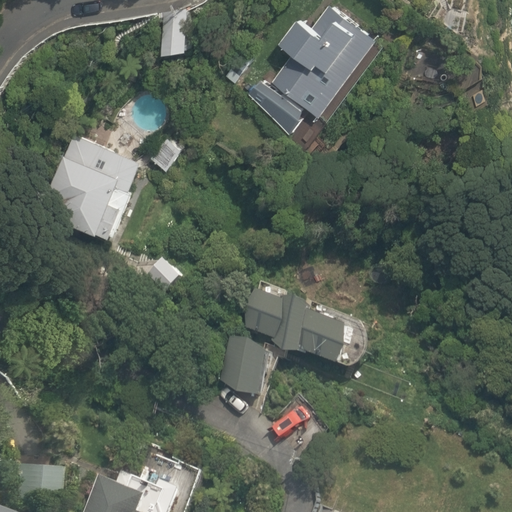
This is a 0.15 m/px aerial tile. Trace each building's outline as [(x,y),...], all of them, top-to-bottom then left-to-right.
[(278,74),(325,109),(381,33),(336,0),(332,0),(318,20),(306,12),(289,35),(300,43),(278,74)] [(169,15),(175,55),(197,52),(191,12),(169,15)] [(105,226),(117,231),(135,189),(132,188),(144,158),(77,130),(57,178),(60,180),(56,189),(71,194),(64,211),(104,228),(105,226)] [(153,152),(169,165),(187,143),(172,130),(153,152)] [(151,272),(168,290),(185,273),(167,255),(151,272)] [(296,291),(268,279),(249,325),(278,335),(277,339),(290,350),(305,350),(352,364),(369,355),(376,337),(370,320),(322,302),(320,308),(314,298),(308,296),(293,298),(296,291)] [(246,391),(266,394),(282,351),(264,340),(243,337),(228,379),(246,391)] [(257,398),(247,409),(228,393),(198,419),(284,473),(338,428),(308,399),(281,418),(257,398)] [(358,480),(365,464),(347,456),(339,472),(358,480)] [(192,511),(208,472),(173,458),(161,488),(124,473),(120,483),(104,477),(90,511),(192,511)] [(22,503),(62,506),(65,469),(25,466),(22,503)]
